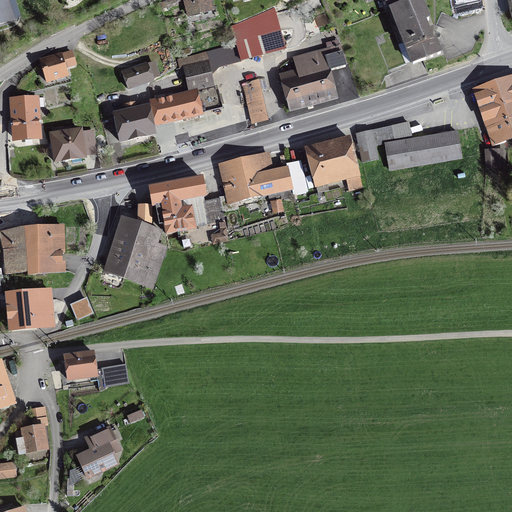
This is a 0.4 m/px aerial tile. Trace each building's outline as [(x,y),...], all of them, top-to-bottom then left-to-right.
[(211,0),(185,0),(189,16),(210,10),(208,1),(211,0)] [(411,0),(385,0),(389,10),(391,9),(411,0)] [(420,0),(411,0),(391,9),(413,65),(441,54),(435,39),(432,40),(424,22),(429,20),(420,0)] [(0,23),(14,19),(11,11),(3,13),(0,3),(0,23)] [(284,49),(273,10),(233,27),(243,60),(284,49)] [(299,72),(280,77),(290,111),(337,98),(329,71),(345,67),(339,47),(294,59),(299,72)] [(61,55),(60,52),(50,55),(44,59),(45,62),(41,63),(47,82),(68,76),(65,69),(75,66),(71,52),(61,55)] [(183,68),(189,95),(197,93),(197,91),(213,87),(214,89),(223,87),(220,78),(212,79),(208,62),(183,68)] [(128,89),(153,81),(148,65),(123,74),(128,89)] [(511,119),(511,79),(475,92),(487,127),(511,119)] [(258,81),(243,85),(253,124),(267,120),(258,81)] [(199,99),(197,93),(189,95),(176,97),(175,91),(154,96),(160,124),(222,109),(219,94),(199,99)] [(39,138),(36,97),(12,99),(15,140),(39,138)] [(149,107),(136,110),(134,104),(126,105),(128,112),(114,115),(120,142),(155,134),(149,107)] [(511,119),(487,127),(493,146),(497,145),(496,142),(511,137),(511,119)] [(373,131),(376,145),(412,139),(409,123),(373,131)] [(85,158),(85,156),(96,154),(92,131),(81,133),(81,130),(63,133),(62,129),(53,130),(53,134),(51,135),(55,163),(85,158)] [(378,160),(372,131),(356,135),(363,163),(378,160)] [(462,158),(457,133),(385,145),(390,170),(462,158)] [(350,190),(362,187),(353,151),(355,151),(353,144),(351,145),(349,139),(306,150),(315,187),(347,179),(350,190)] [(486,152),(487,167),(495,167),(494,151),(486,152)] [(293,189),(288,168),(264,174),(259,155),(220,164),(230,204),(280,192),(282,198),(294,195),(293,189)] [(288,168),(293,189),(294,192),(306,190),(299,164),(288,166),(288,168)] [(167,234),(181,231),(184,248),(226,237),(225,220),(220,198),(205,202),(203,197),(205,197),(202,179),(150,189),(153,207),(154,206),(155,211),(157,211),(160,225),(165,224),(167,234)] [(123,218),(105,272),(152,287),(155,280),(145,277),(154,254),(162,257),(166,248),(157,244),(162,232),(151,228),(151,207),(139,207),(139,223),(123,218)] [(45,228),(28,228),(29,254),(59,253),(61,253),(61,252),(64,252),(62,227),(45,228)] [(29,271),(29,254),(28,228),(0,233),(3,246),(6,245),(8,262),(5,263),(6,275),(29,271),(29,272),(29,271)] [(61,261),(61,253),(59,253),(29,254),(29,271),(29,272),(29,275),(59,271),(59,262),(61,262),(61,261)] [(11,295),(14,327),(53,323),(51,291),(11,295)] [(68,379),(97,375),(94,353),(64,357),(68,379)] [(0,408),(14,403),(0,362),(0,408)] [(129,383),(126,365),(102,369),(105,387),(129,383)] [(45,407),(32,410),(35,428),(22,430),(23,432),(16,433),(19,454),(47,449),(43,426),(48,425),(45,407)] [(144,417),(141,410),(127,416),(130,423),(144,417)] [(87,438),(93,450),(80,457),(89,476),(116,463),(112,454),(120,450),(116,440),(118,439),(114,430),(112,431),(110,428),(87,438)] [(0,464),(0,478),(16,476),(14,463),(0,464)]
